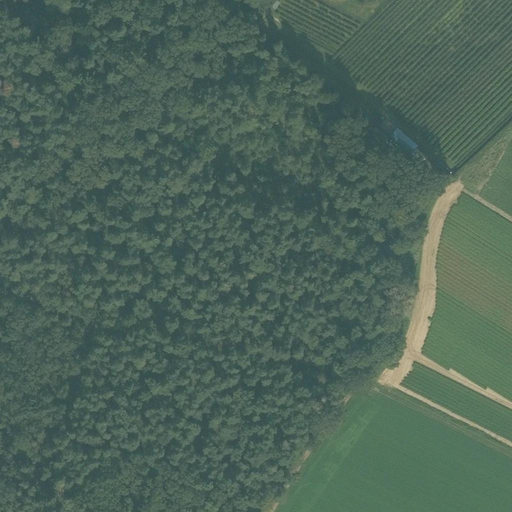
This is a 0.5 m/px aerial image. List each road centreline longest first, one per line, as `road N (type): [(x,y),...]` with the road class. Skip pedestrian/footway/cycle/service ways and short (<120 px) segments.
road 1 (track): [(0,286),(365,378)]
road 2 (track): [(249,0),(159,57),(93,112),(24,191),(0,234)]
road 3 (track): [(365,378),(265,511)]
road 4 (track): [(365,378),(511,452)]
